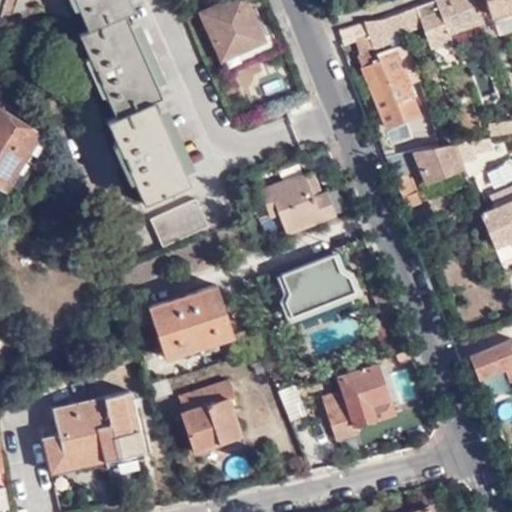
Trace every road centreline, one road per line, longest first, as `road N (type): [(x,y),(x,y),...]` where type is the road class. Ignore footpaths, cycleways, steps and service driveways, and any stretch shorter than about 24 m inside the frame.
road 1 (tertiary): [(472,451),(294,0)]
road 2 (residential): [(219,511),(472,451)]
